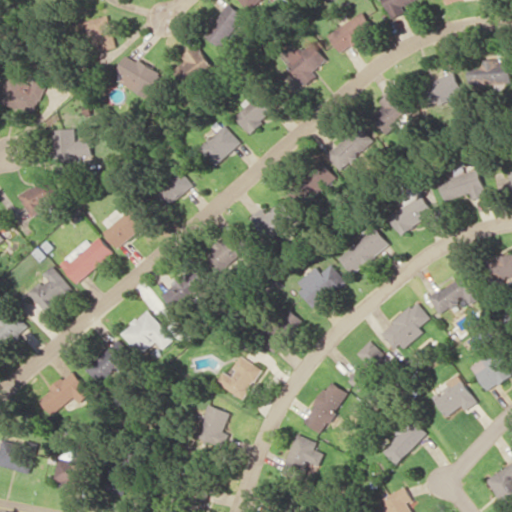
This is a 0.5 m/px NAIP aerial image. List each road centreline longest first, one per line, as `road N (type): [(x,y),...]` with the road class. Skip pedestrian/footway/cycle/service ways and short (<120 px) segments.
road 1 (residential): [(0,395),(386,58),(428,34),(511,19)]
road 2 (residential): [(511,220),(424,257),(318,352),(280,406),(237,511)]
road 3 (residential): [(470,511),(448,479),(511,415)]
